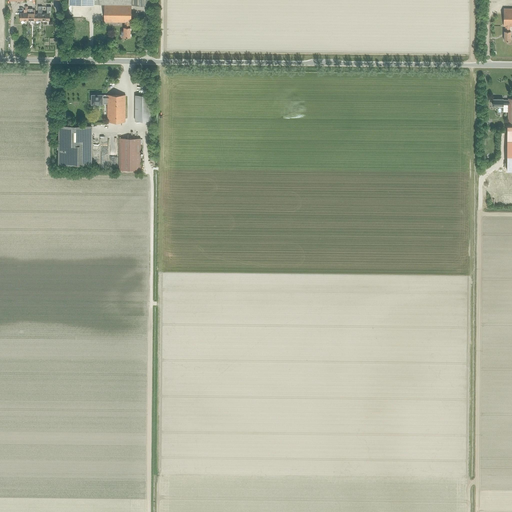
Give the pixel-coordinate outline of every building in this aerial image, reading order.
[(152,0),(68,0),(69,4),(105,4),(104,22),(125,22),(125,27),(124,27),(124,31),(121,31),(121,37),(130,38),(130,26),(132,26),(132,24),(131,22),(131,5),(152,5),(152,0)] [(42,21),(49,21),(50,21),(50,14),(51,14),(51,7),(47,7),(47,13),(42,13),(42,21)] [(108,104),(108,102),(108,96),(103,96),(103,95),(92,95),(92,96),(91,96),(91,99),(92,100),(92,104),(103,104),(108,104)] [(125,122),(125,95),(108,95),(108,96),(108,102),(108,104),(108,122),(125,122)] [(135,95),(135,121),(151,121),(151,95),(135,95)] [(503,99),(493,99),(493,106),(499,106),(499,107),(503,107),(503,105),(508,105),(508,125),(511,125),(511,98),(508,99),(508,100),(503,100),(503,99)] [(60,124),(59,163),(91,164),(91,125),(60,124)] [(119,138),(119,170),(141,170),(141,138),(119,138)]
